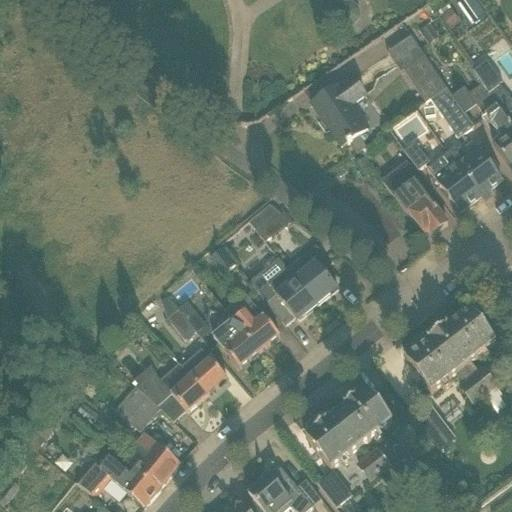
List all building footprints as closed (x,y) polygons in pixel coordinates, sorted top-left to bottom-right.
[(479,24),(487,19),(474,0),(462,0),(464,2),(458,6),(472,27),(478,22),(479,24)] [(451,11),(441,17),(451,31),(461,25),(451,11)] [(429,47),(440,39),(430,26),(420,33),(429,47)] [(436,98),(447,91),(424,59),(409,70),(431,102),(436,98)] [(511,101),(499,87),(503,84),(488,63),(475,72),(483,86),(489,95),(504,117),(511,110),(511,101)] [(312,107),(342,150),(368,131),(351,107),(366,98),(353,80),(339,90),(338,88),(312,107)] [(493,147),(511,172),(511,128),(483,86),(469,97),(487,122),(485,124),(500,142),(493,147)] [(474,130),(447,91),(436,98),(440,104),(447,115),(463,137),(474,130)] [(413,145),(431,132),(418,114),(400,127),(413,145)] [(387,148),(396,141),(390,132),(380,139),(387,148)] [(481,200),(502,184),(473,145),(463,153),(469,161),(458,169),(481,200)] [(429,164),(414,146),(404,154),(419,172),(429,164)] [(432,177),(461,215),(481,200),(458,169),(448,156),(428,171),(432,177)] [(367,179),(375,173),(365,159),(357,164),(367,179)] [(432,238),(448,226),(415,184),(420,180),(407,164),(382,184),(394,200),(425,239),(430,235),(432,238)] [(281,217),(270,207),(249,224),(258,235),(265,230),(281,217)] [(265,244),(272,239),(265,230),(258,235),(265,244)] [(325,259),(317,248),(288,272),(318,308),(338,291),(317,265),(325,259)] [(224,250),(210,262),(223,278),(238,266),(224,250)] [(305,318),(318,308),(288,272),(259,296),(273,313),(272,313),(285,329),(295,321),(303,315),(305,318)] [(280,339),(264,319),(254,307),(234,323),(260,355),(280,339)] [(179,313),(169,322),(185,343),(196,334),(179,313)] [(471,313),(439,338),(464,371),(473,382),(485,398),(484,398),(497,415),(506,407),(500,399),(503,397),(484,373),(480,377),(472,365),(481,358),(485,362),(490,358),(486,354),(496,346),(471,313)] [(214,340),(217,344),(240,371),(260,355),(234,323),(214,340)] [(439,338),(406,363),(432,396),(442,388),(445,393),(450,389),(447,384),(464,371),(439,338)] [(208,399),(228,382),(202,352),(182,369),(208,399)] [(508,381),(511,377),(511,368),(507,362),(498,369),(508,381)] [(161,411),(174,425),(187,414),(188,416),(208,399),(182,369),(180,367),(160,384),(157,381),(142,394),(160,413),(161,411)] [(81,384),(77,380),(58,407),(62,411),(68,405),(66,404),(68,401),(73,405),(80,395),(75,392),(81,384)] [(473,407),(484,398),(485,398),(473,382),(461,391),(473,407)] [(137,390),(116,413),(141,435),(160,413),(142,394),(137,390)] [(393,426),(368,393),(335,418),(361,451),(378,438),(381,442),(386,438),(383,434),(393,426)] [(45,443),(62,421),(51,413),(35,435),(36,436),(45,443)] [(409,413),(396,423),(413,444),(425,434),(416,422),(409,413)] [(335,418),(306,440),(332,474),(342,466),(345,470),(350,466),(347,462),(361,451),(335,418)] [(37,453),(45,443),(36,436),(28,445),(37,453)] [(159,494),(181,467),(146,439),(125,464),(130,467),(129,468),(159,494)] [(378,452),(367,460),(382,478),(392,470),(378,452)] [(94,464),(78,485),(96,500),(110,483),(145,511),(159,494),(129,468),(124,474),(102,456),(95,465),(94,464)] [(372,486),(382,478),(367,460),(358,468),(372,486)] [(7,479),(11,483),(13,483),(27,467),(21,462),(7,479)] [(262,511),(311,511),(314,510),(281,471),(272,479),(270,477),(263,476),(262,484),(263,485),(249,496),(254,503),(254,502),(262,511)] [(352,499),(336,477),(319,489),(336,511),(352,499)] [(0,503),(5,508),(20,490),(13,483),(11,483),(0,496),(0,503)] [(262,511),(254,502),(254,503),(245,510),(243,508),(236,507),(235,511),(262,511)]
